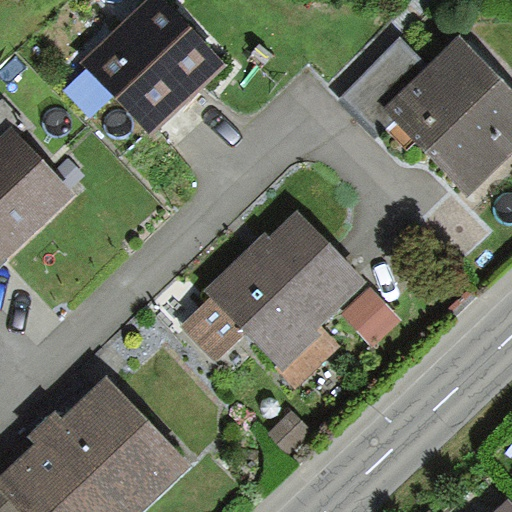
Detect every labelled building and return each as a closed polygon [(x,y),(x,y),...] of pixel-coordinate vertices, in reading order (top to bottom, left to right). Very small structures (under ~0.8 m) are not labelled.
[(135,22),(85,69),(153,143),(226,75),(158,1),(135,22)] [(401,45),(344,99),(379,136),(393,123),(468,203),(511,162),(511,100),(461,46),(430,75),(401,45)] [(0,143),(0,270),(76,200),(12,132),(0,143)] [(214,303),(181,333),(212,367),(244,336),(283,378),(322,341),(318,336),(369,290),(301,216),(273,241),(269,239),(207,296),(214,303)] [(0,480),(0,511),(145,511),(184,476),(104,391),(63,429),(55,420),(39,435),(30,443),(36,449),(1,482),(0,480)]
